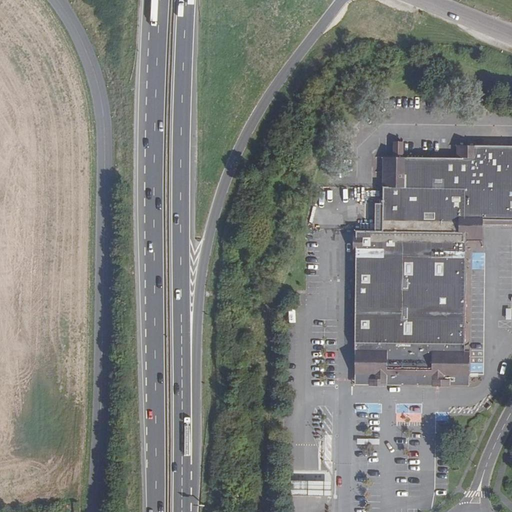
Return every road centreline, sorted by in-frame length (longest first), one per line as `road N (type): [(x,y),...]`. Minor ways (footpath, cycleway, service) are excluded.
road 1 (trunk): [(186,490),(195,461),(198,294),(221,182),(271,87),(341,0)]
road 2 (unclassified): [(56,0),(87,53),(103,121),(93,511)]
road 3 (trunk): [(160,0),(148,201),(152,511)]
road 4 (trunk): [(186,490),(185,0)]
road 5 (unknown): [(344,303),(316,306),(306,317),(307,396)]
